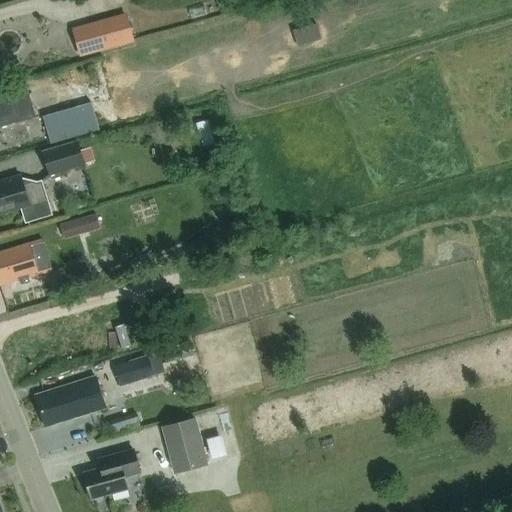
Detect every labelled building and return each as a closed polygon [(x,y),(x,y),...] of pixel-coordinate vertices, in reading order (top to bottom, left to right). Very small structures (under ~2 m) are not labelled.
[(80,57),(134,41),(126,12),(71,28),(80,57)] [(322,22),(299,26),(301,42),(325,38),(322,22)] [(0,128),(35,118),(28,92),(0,100),(0,128)] [(43,116),(50,142),(98,129),(91,102),(43,116)] [(78,140),(41,151),(49,176),(85,165),(85,163),(91,161),(88,150),(81,152),(78,140)] [(38,182),(22,178),(22,177),(0,183),(0,215),(22,209),(26,223),(53,215),(42,180),(38,182)] [(97,214),(61,224),(65,239),(101,228),(97,214)] [(32,243),(0,252),(0,286),(41,274),(53,271),(43,240),(32,243)] [(133,261),(106,269),(110,281),(136,273),(133,261)] [(88,269),(70,274),(74,288),(92,283),(88,269)] [(168,274),(118,288),(121,299),(171,285),(168,274)] [(57,289),(52,291),(55,299),(60,297),(57,289)] [(99,325),(105,350),(150,339),(145,314),(99,325)] [(25,356),(84,347),(79,315),(20,325),(25,356)] [(190,342),(162,349),(166,362),(193,354),(190,342)] [(159,352),(115,366),(121,386),(165,372),(159,352)] [(96,377),(37,396),(47,428),(106,409),(96,377)] [(124,420),(111,424),(114,435),(128,430),(124,420)] [(176,474),(208,466),(197,420),(165,428),(176,474)] [(218,455),(231,452),(227,434),(213,438),(218,455)] [(334,438),(322,441),(324,448),(335,445),(334,438)] [(86,475),(89,486),(93,500),(129,490),(126,478),(141,473),(135,451),(115,457),(118,466),(86,475)]
